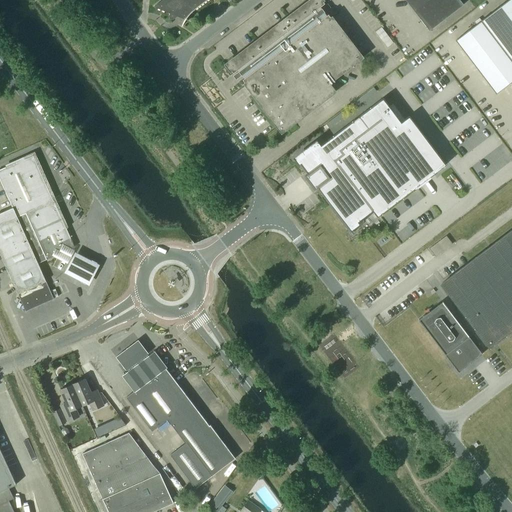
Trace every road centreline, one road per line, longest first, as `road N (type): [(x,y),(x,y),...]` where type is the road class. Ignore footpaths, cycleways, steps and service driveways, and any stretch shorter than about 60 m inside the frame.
road 1 (unclassified): [(510,511),(272,206)]
road 2 (unknown): [(245,170),(388,65),(389,49),(348,0)]
road 3 (primary): [(342,511),(186,308)]
road 4 (primary): [(152,260),(0,61)]
road 5 (unknown): [(341,296),(511,168)]
road 6 (unclassified): [(272,206),(166,67)]
road 7 (tertiary): [(0,365),(147,300)]
road 8 (unknown): [(0,396),(49,511)]
